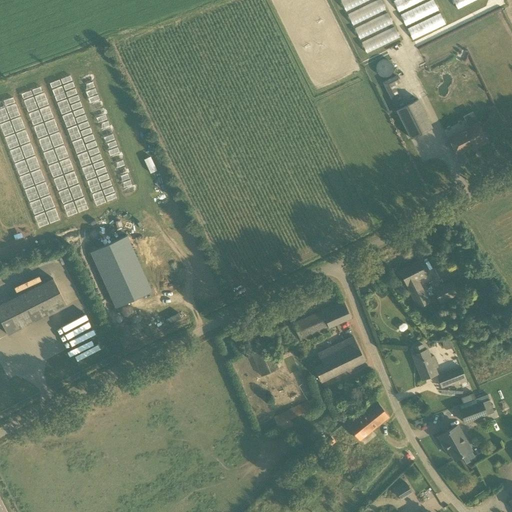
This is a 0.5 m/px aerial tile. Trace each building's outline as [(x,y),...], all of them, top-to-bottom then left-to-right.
[(340,0),(346,11),(369,0),(340,0)] [(376,0),(348,14),(353,25),(386,10),(381,0),(376,0)] [(399,11),(423,0),(394,0),(399,11)] [(405,25),(439,11),(434,0),(433,0),(400,14),(405,25)] [(453,0),(457,9),(475,0),(453,0)] [(360,39),(393,24),(388,13),(355,28),(360,39)] [(412,39),(446,24),(441,13),(407,28),(412,39)] [(395,27),(361,42),(366,53),(400,38),(395,27)] [(387,58),(376,64),(383,77),(394,71),(387,58)] [(396,110),(404,106),(394,86),(400,83),(396,75),(382,82),(385,88),(396,110)] [(404,106),(396,110),(411,138),(432,128),(418,99),(404,106)] [(483,133),(477,122),(448,137),(457,154),(476,144),(477,146),(487,141),(486,139),(487,139),(488,137),(486,133),(484,132),(483,133)] [(92,250),(119,304),(155,286),(127,232),(92,250)] [(418,307),(429,302),(417,279),(426,275),(420,261),(400,271),(418,307)] [(0,319),(8,335),(67,305),(53,278),(0,305),(0,319)] [(441,304),(459,295),(451,281),(434,290),(441,304)] [(300,340),(351,317),(344,301),(293,323),(300,340)] [(168,324),(181,318),(178,312),(165,319),(168,324)] [(358,346),(353,336),(318,353),(323,363),(313,368),(320,381),(365,360),(358,346)] [(426,350),(423,344),(412,348),(414,354),(412,355),(422,379),(437,374),(435,369),(438,368),(433,355),(430,356),(427,349),(426,350)] [(261,376),(278,369),(268,346),(251,353),(261,376)] [(466,381),(461,367),(452,371),(437,377),(442,387),(454,382),(455,385),(466,381)] [(463,404),(475,399),(473,393),(461,398),(463,404)] [(486,401),(482,402),(486,414),(490,413),(494,411),(489,399),(486,401)] [(273,418),(277,425),(311,408),(308,401),(273,418)] [(465,423),(487,415),(486,414),(482,402),(460,410),(465,423)] [(349,427),(359,440),(389,416),(378,403),(357,420),(354,417),(347,423),(350,427),(349,427)] [(469,451),(460,436),(463,435),(457,425),(438,436),(443,446),(445,444),(454,460),(472,451),(471,450),(469,451)] [(406,481),(394,488),(399,498),(412,492),(406,481)]
